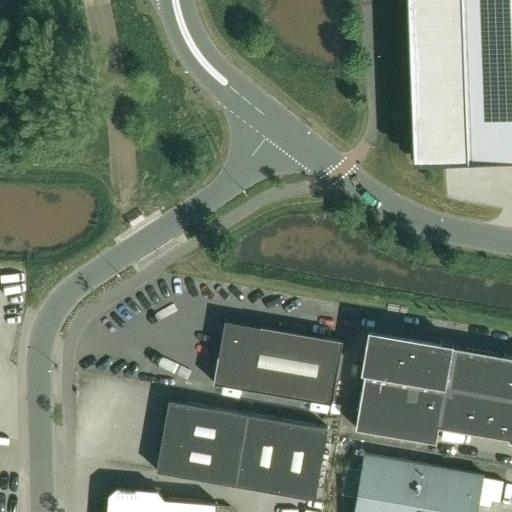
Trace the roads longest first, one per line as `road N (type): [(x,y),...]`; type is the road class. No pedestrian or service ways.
road 1 (tertiary): [(44,511),(41,352),(52,308),(284,138)]
road 2 (unclassified): [(284,138),(331,178),(424,226),(511,246)]
road 3 (tertiary): [(284,138),(194,57),(174,0)]
